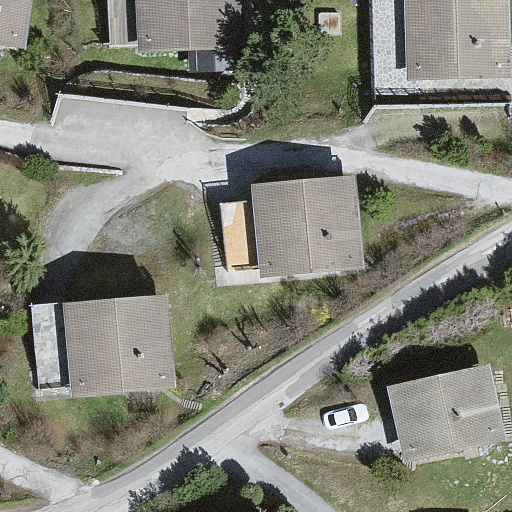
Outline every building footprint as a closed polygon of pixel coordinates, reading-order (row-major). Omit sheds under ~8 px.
[(39,0),(0,0),(0,55),(32,61),(39,0)] [(241,0),(108,0),(108,48),(240,54),(241,0)] [(511,1),(474,0),(400,0),(397,84),(511,92),(511,1)] [(362,188),(255,188),(261,279),(361,270),(362,188)] [(170,299),(33,307),(38,399),(184,388),(170,299)] [(511,423),(504,375),(388,391),(406,468),(511,447),(511,423)]
